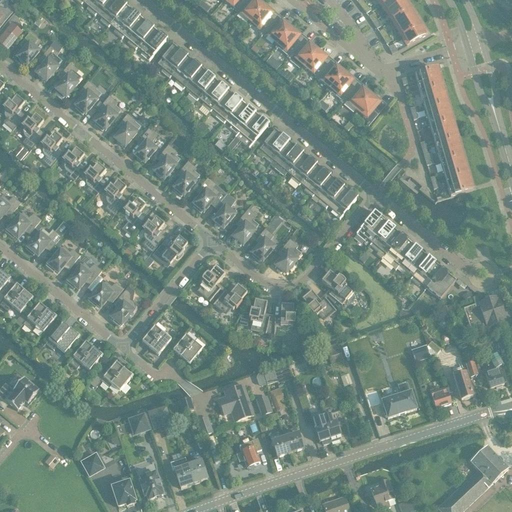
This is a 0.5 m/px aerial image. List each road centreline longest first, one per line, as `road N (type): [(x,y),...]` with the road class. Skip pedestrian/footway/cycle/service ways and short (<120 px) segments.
road 1 (tertiary): [(193,511),(498,411)]
road 2 (residential): [(376,197),(141,0)]
road 3 (residential): [(0,66),(213,244)]
road 4 (residential): [(213,244),(264,283),(288,289),(311,275),(376,197)]
road 5 (residential): [(124,350),(0,246)]
road 6 (residential): [(213,244),(124,350)]
road 7 (residential): [(481,275),(376,197)]
